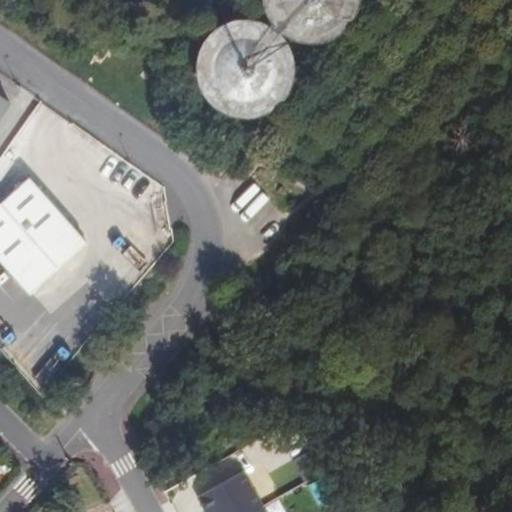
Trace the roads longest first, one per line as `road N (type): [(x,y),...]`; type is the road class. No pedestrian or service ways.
road 1 (residential): [(0,45),(194,189),(204,214),(200,286),(165,329)]
road 2 (track): [(266,155),(309,194),(491,0)]
